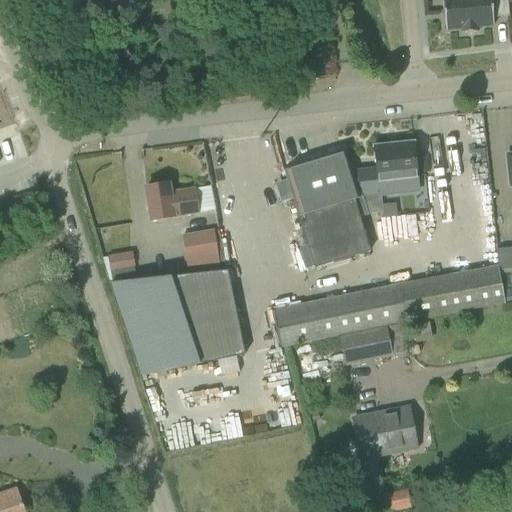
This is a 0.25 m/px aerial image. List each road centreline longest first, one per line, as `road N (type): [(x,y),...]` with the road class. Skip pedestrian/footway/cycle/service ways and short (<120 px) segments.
road 1 (unclassified): [(163,511),(46,138)]
road 2 (residential): [(46,138),(417,93)]
road 3 (unclassified): [(46,138),(0,5)]
